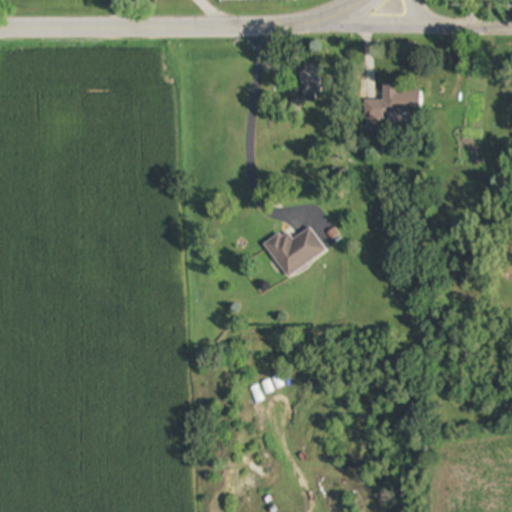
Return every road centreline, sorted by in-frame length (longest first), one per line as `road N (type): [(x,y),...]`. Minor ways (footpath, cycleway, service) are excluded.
road 1 (secondary): [(0,31),(256,30),(325,21),(361,0)]
road 2 (residential): [(511,30),(256,30)]
